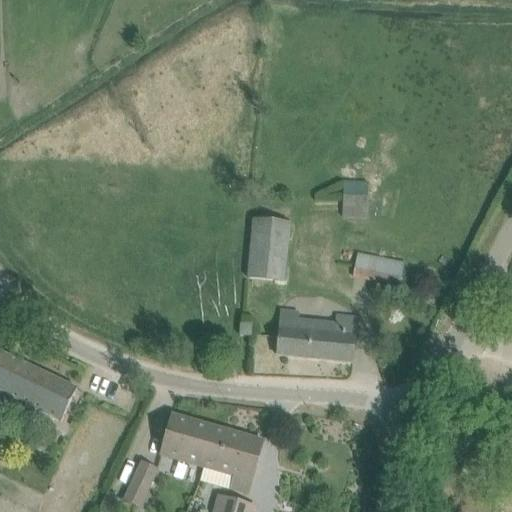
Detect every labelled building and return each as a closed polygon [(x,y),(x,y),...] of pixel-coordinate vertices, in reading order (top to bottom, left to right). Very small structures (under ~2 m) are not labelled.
[(344,180),(342,218),(366,220),(368,182),(344,180)] [(252,219),(246,278),(285,282),(291,223),(252,219)] [(358,253),(354,277),(401,286),(405,262),(358,253)] [(282,312),(279,337),(277,357),(352,364),(357,319),(337,317),(337,323),(299,319),(299,313),(282,312)] [(241,325),(240,336),(252,337),(252,326),(241,325)] [(0,352),(0,394),(61,424),(78,390),(0,352)] [(172,417),(167,436),(161,456),(203,468),(205,468),(210,449),(222,452),(227,432),(172,417)] [(205,468),(203,468),(199,481),(249,496),(264,443),(227,432),(222,452),(210,449),(205,468)] [(15,448),(24,452),(27,446),(18,442),(15,448)] [(143,463),(124,501),(139,508),(157,470),(143,463)] [(106,492),(98,510),(101,511),(107,511),(115,496),(106,492)] [(222,492),(216,511),(253,511),(256,502),(222,492)]
